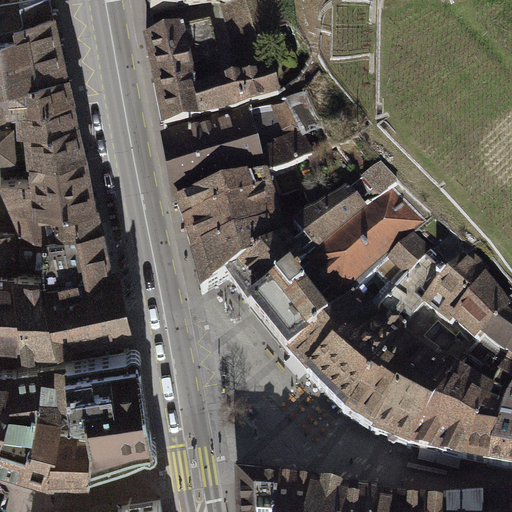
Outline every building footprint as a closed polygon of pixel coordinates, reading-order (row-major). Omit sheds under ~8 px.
[(0,0),(0,70),(9,70),(67,65),(51,0),(0,0)] [(149,0),(152,15),(190,6),(189,0),(149,0)] [(167,129),(280,95),(274,74),(197,97),(190,66),(219,59),(210,23),(180,32),(148,42),(167,129)] [(67,65),(9,70),(10,100),(19,98),(74,92),(67,65)] [(9,70),(0,70),(0,156),(14,155),(10,100),(9,70)] [(74,92),(19,98),(20,124),(29,123),(77,115),(78,114),(74,92)] [(240,115),(169,140),(179,208),(267,178),(275,175),(290,170),(295,166),(313,156),(302,133),(305,132),(303,130),(320,122),(306,95),(267,109),(251,112),(240,115)] [(77,115),(29,123),(31,153),(85,144),(77,115)] [(85,144),(31,153),(33,176),(35,200),(97,199),(85,144)] [(287,240),(228,282),(238,296),(250,312),(308,382),(380,317),(406,336),(425,355),(371,436),(407,449),(511,473),(511,297),(381,163),(331,204),(287,240)] [(275,175),(282,195),(304,188),(295,166),(290,170),(275,175)] [(103,225),(97,199),(35,200),(33,176),(2,178),(23,225),(41,232),(47,233),(48,236),(103,225)] [(267,178),(179,208),(187,228),(226,213),(271,193),(267,178)] [(226,213),(187,228),(195,260),(250,233),(279,219),(271,193),(226,213)] [(250,233),(195,260),(204,295),(214,290),(222,285),(228,282),(287,240),(279,219),(250,233)] [(22,232),(0,231),(0,271),(15,272),(42,273),(46,273),(48,236),(47,233),(41,232),(23,225),(22,232)] [(42,273),(43,281),(111,263),(103,225),(48,236),(46,273),(42,273)] [(111,263),(43,281),(44,288),(51,312),(58,343),(126,328),(111,263)] [(0,271),(0,340),(25,342),(15,272),(0,271)] [(42,273),(15,272),(25,342),(58,343),(51,312),(44,288),(43,281),(42,273)] [(380,317),(308,382),(347,422),(406,336),(380,317)] [(406,336),(347,422),(371,436),(425,355),(406,336)] [(86,400),(91,425),(88,468),(126,457),(154,444),(138,348),(67,360),(70,410),(72,409),(73,403),(86,400)] [(67,360),(43,363),(36,405),(60,409),(61,411),(70,410),(67,360)] [(14,383),(0,430),(0,458),(24,466),(30,436),(36,405),(43,363),(18,366),(14,383)] [(0,430),(14,383),(18,366),(0,366),(0,430)] [(60,409),(36,405),(24,466),(48,472),(59,421),(61,411),(60,409)] [(91,425),(59,421),(48,472),(87,471),(88,468),(91,425)] [(392,500),(246,479),(246,511),(511,511),(511,505),(457,508),(392,500)] [(164,511),(162,500),(98,511),(164,511)]
